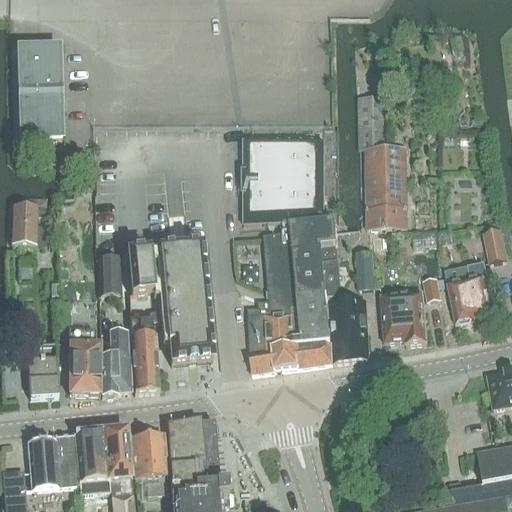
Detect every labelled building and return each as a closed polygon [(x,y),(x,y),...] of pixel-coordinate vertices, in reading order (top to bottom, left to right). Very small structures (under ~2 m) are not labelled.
[(61,132),(59,52),(18,53),(21,145),(61,144),(61,132)] [(128,93),(128,127),(152,128),(152,118),(168,119),(168,105),(142,104),(142,93),(128,93)] [(359,154),(366,154),(386,153),(385,102),(358,102),(359,154)] [(324,146),(244,146),(244,177),(244,199),(244,230),(290,228),(292,239),(264,242),(270,307),(258,308),(259,314),(248,315),(252,360),(250,361),(252,380),(333,369),(327,303),(342,302),(339,266),(337,266),(336,253),(338,252),(336,227),(324,228),(324,146)] [(368,234),(407,233),(406,153),(386,153),(366,154),(368,234)] [(11,250),(36,251),(38,210),(12,210),(11,250)] [(451,234),(437,237),(440,251),(453,248),(451,234)] [(501,236),(484,239),(490,269),(507,265),(501,236)] [(171,254),(127,259),(130,302),(164,299),(171,369),(213,365),(202,251),(187,253),(171,254)] [(356,258),(358,295),(374,294),(372,257),(356,258)] [(98,263),(99,301),(121,301),(120,262),(98,263)] [(455,327),(455,328),(458,327),(461,331),(471,329),(472,325),(492,321),(491,319),(491,320),(484,284),(488,283),(485,268),(468,272),(470,281),(462,283),(463,287),(448,290),(455,326),(455,327)] [(437,283),(424,286),(428,307),(441,304),(437,283)] [(382,303),(385,348),(406,346),(406,350),(427,349),(423,299),(409,300),(408,295),(396,296),(397,301),(382,303)] [(60,333),(61,306),(50,306),(50,333),(60,333)] [(330,310),(333,369),(369,364),(366,306),(330,310)] [(147,326),(130,326),(134,399),(159,398),(156,355),(153,328),(157,327),(156,319),(151,319),(147,326)] [(2,325),(3,342),(25,341),(24,323),(2,325)] [(69,400),(100,400),(100,350),(93,350),(93,337),(69,337),(69,353),(68,356),(68,363),(69,366),(69,400)] [(101,363),(101,401),(104,401),(107,404),(112,404),(114,400),(117,400),(117,399),(131,398),(128,361),(127,361),(126,339),(109,340),(110,362),(101,363)] [(26,354),(30,404),(58,402),(54,352),(26,354)] [(488,381),(494,414),(511,410),(511,375),(505,377),(505,378),(488,381)] [(170,476),(171,487),(172,511),(221,511),(229,511),(227,490),(219,491),(214,428),(200,429),(200,425),(167,430),(170,476)] [(105,437),(110,497),(111,511),(132,511),(126,435),(105,437)] [(80,499),(110,497),(105,437),(75,440),(79,491),(80,499)] [(32,495),(79,491),(75,440),(54,442),(55,445),(27,448),(32,495)] [(145,485),(147,501),(168,499),(167,483),(163,440),(148,442),(147,440),(132,441),(133,443),(131,443),(135,485),(145,485)] [(507,511),(506,501),(511,499),(511,452),(478,458),(484,491),(463,495),(461,487),(449,489),(451,497),(452,496),(455,511),(454,511),(507,511)] [(4,497),(5,511),(25,511),(24,495),(4,497)]
